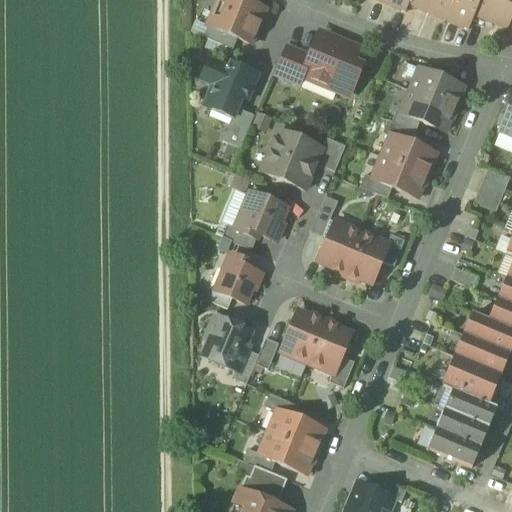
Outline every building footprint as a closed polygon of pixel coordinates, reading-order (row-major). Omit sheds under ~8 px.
[(237,42),(251,48),(264,18),(261,11),(233,0),(219,0),(207,30),(208,30),(237,42)] [(410,0),(387,0),(385,6),(405,14),(408,7),(410,0)] [(410,0),(408,7),(428,15),(434,0),(410,0)] [(457,0),(434,0),(428,15),(448,24),(457,0)] [(480,0),(457,0),(448,24),(468,32),(471,23),(480,0)] [(511,0),(480,0),(471,23),(483,28),(485,24),(506,33),(511,18),(511,0)] [(190,36),(203,42),(208,30),(207,30),(194,24),(190,36)] [(226,51),(232,53),(237,42),(208,30),(203,42),(207,43),(226,51)] [(302,80),(339,95),(342,88),(352,92),(361,70),(353,67),(360,52),(326,38),(324,44),(317,41),(309,59),(301,79),(302,80)] [(226,51),(207,43),(204,52),(223,59),(226,51)] [(275,78),(299,87),(302,80),(301,79),(309,59),(287,50),(275,78)] [(232,122),(233,123),(237,113),(241,103),(246,91),(251,94),(258,77),(231,66),(228,71),(207,62),(199,83),(212,89),(220,92),(211,114),(232,122)] [(401,79),(414,84),(419,72),(406,67),(401,79)] [(414,84),(409,94),(454,113),(463,91),(419,72),(414,84)] [(203,110),(211,114),(220,92),(212,89),(203,110)] [(246,91),(241,103),(247,105),(251,94),(246,91)] [(444,135),(454,113),(409,94),(401,116),(400,117),(419,125),(444,135)] [(511,141),(511,102),(498,136),(511,141)] [(222,145),(240,153),(254,119),(237,113),(233,123),(232,122),(222,145)] [(396,114),(391,125),(415,136),(419,125),(400,117),(401,116),(396,114)] [(254,128),(265,133),(269,123),(258,118),(254,128)] [(411,147),(415,136),(391,125),(387,124),(382,137),(390,140),(391,139),(411,147)] [(260,175),(305,194),(316,168),(322,153),(321,153),(277,135),(260,175)] [(390,140),(382,161),(426,179),(435,157),(411,147),(391,139),(390,140)] [(316,168),(334,176),(345,150),(325,142),(321,153),(322,153),(316,168)] [(417,202),(426,179),(382,161),(373,182),(372,183),(392,191),(417,202)] [(487,172),(483,184),(505,193),(509,182),(509,181),(487,172)] [(229,191),(234,193),(244,198),(250,184),(235,178),(229,191)] [(377,198),(387,202),(392,191),(372,183),(373,182),(365,178),(359,191),(377,198)] [(500,204),(505,193),(483,184),(478,195),(500,204)] [(215,239),(221,242),(226,229),(235,233),(249,200),(244,198),(234,193),(215,239)] [(495,215),(500,204),(478,195),(473,206),(495,215)] [(258,237),(275,245),(280,233),(277,231),(285,212),(250,197),(249,200),(235,233),(234,234),(255,243),(258,237)] [(310,235),(322,241),(333,215),(320,210),(310,235)] [(337,277),(343,279),(361,237),(334,226),(318,266),(331,271),(338,274),(337,277)] [(231,245),(251,254),(255,243),(234,234),(235,233),(226,229),(221,242),(231,245)] [(504,256),(506,257),(511,243),(511,234),(504,231),(495,253),(504,256)] [(387,247),(361,237),(343,279),(349,282),(350,279),(358,282),(371,288),(381,265),(388,248),(387,247)] [(381,265),(394,270),(404,244),(390,239),(387,247),(388,248),(381,265)] [(217,253),(226,257),(231,245),(221,242),(217,253)] [(511,259),(506,257),(504,256),(495,278),(507,282),(511,269),(511,259)] [(231,302),(245,308),(253,288),(256,290),(261,278),(244,271),(246,265),(230,258),(214,295),(231,302)] [(450,283),(472,292),(477,281),(454,272),(450,283)] [(511,284),(507,282),(498,304),(511,309),(511,284)] [(447,293),(432,287),(427,299),(442,305),(447,293)] [(227,313),(231,302),(214,295),(209,293),(204,304),(227,313)] [(489,324),(489,325),(511,334),(511,309),(498,304),(489,324)] [(282,356),(307,366),(325,324),(311,318),(310,321),(297,315),(280,355),(282,356)] [(472,318),(463,339),(508,358),(511,347),(511,334),(489,325),(472,318)] [(237,376),(238,376),(247,354),(243,352),(250,336),(213,321),(204,342),(214,347),(207,364),(237,376)] [(338,329),(325,324),(307,366),(333,377),(334,377),(341,360),(351,337),(337,332),(338,329)] [(463,339),(455,360),(499,379),(508,358),(463,339)] [(265,342),(258,359),(254,368),(267,373),(278,347),(265,342)] [(246,388),(254,368),(258,359),(247,354),(238,376),(237,376),(233,383),(246,388)] [(307,366),(282,356),(277,370),(301,381),(307,366)] [(329,386),(343,392),(354,366),(341,360),(334,377),(333,377),(329,386)] [(442,390),(452,394),(487,408),(499,379),(455,360),(442,390)] [(406,374),(392,369),(387,381),(401,387),(406,374)] [(452,394),(442,390),(440,389),(432,409),(443,413),(452,394)] [(452,394),(443,413),(488,432),(496,412),(487,408),(452,394)] [(276,414),(293,421),(298,410),(290,407),(270,398),(265,410),(276,415),(276,414)] [(443,413),(435,433),(480,451),(488,432),(443,413)] [(276,415),(267,436),(315,456),(324,434),(293,421),(276,414),(276,415)] [(416,448),(427,453),(435,433),(424,428),(416,448)] [(198,432),(193,444),(206,450),(211,438),(198,432)] [(471,471),(480,451),(435,433),(427,453),(471,471)] [(306,478),(315,456),(267,436),(258,457),(258,458),(275,465),(306,478)] [(242,465),(253,470),(270,477),(271,476),(275,465),(258,458),(258,457),(247,453),(242,465)] [(253,470),(242,465),(238,463),(234,471),(236,475),(245,479),(249,480),(253,470)] [(287,483),(271,476),(270,477),(253,470),(249,480),(258,484),(252,499),(276,509),(287,483)] [(283,511),(276,509),(252,499),(258,484),(249,480),(245,479),(231,511),(283,511)] [(393,503),(401,506),(406,494),(380,483),(376,494),(394,502),(393,503)] [(389,511),(393,503),(394,502),(376,494),(357,486),(346,511),(389,511)]
